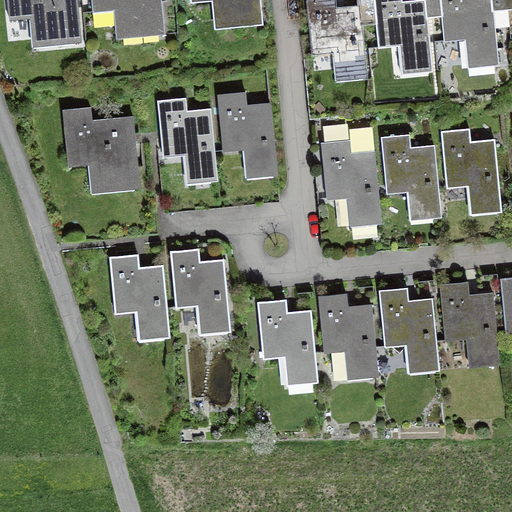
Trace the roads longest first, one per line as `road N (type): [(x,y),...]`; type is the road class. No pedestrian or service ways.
road 1 (unclassified): [(130,511),(0,116)]
road 2 (residential): [(305,216),(288,0)]
road 3 (residential): [(511,251),(309,270)]
